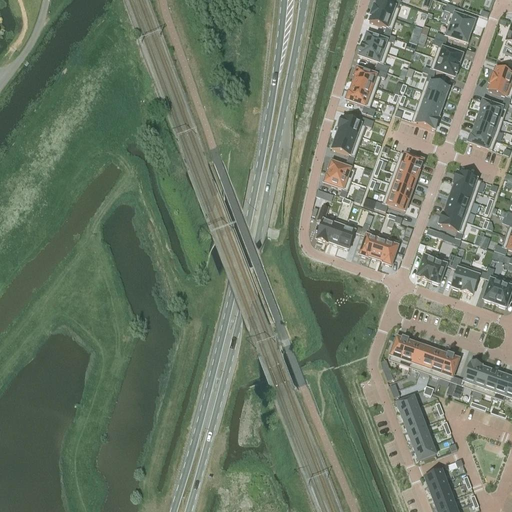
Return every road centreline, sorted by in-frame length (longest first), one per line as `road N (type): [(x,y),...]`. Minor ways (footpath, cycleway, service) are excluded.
road 1 (primary): [(186,511),(234,340),(302,0)]
road 2 (primary): [(283,0),(254,195),(172,511)]
road 3 (residential): [(365,0),(304,244),(398,284)]
road 4 (residential): [(398,284),(498,3)]
road 5 (residential): [(412,474),(372,362),(387,317)]
road 6 (residential): [(503,359),(387,317)]
road 7 (residential): [(398,284),(511,325)]
